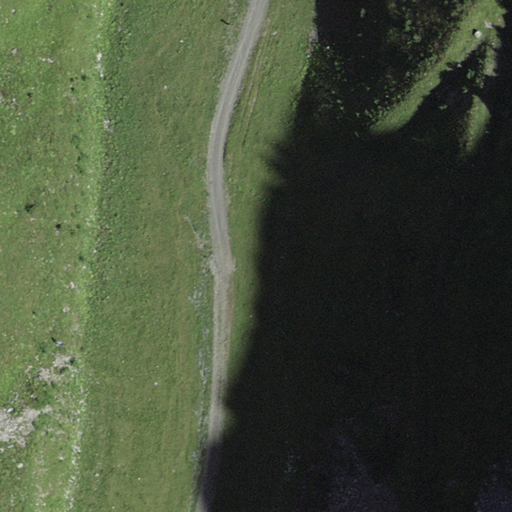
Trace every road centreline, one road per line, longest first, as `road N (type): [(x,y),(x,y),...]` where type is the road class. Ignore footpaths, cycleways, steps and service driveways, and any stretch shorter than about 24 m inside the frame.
road 1 (track): [(204,155),(258,191),(296,189),(375,136),(475,27),(494,32),(468,167),(424,266),(409,511)]
road 2 (track): [(189,511),(206,388),(203,122),(242,0)]
